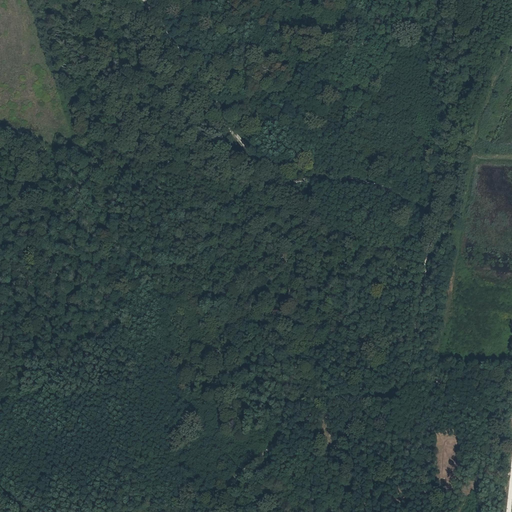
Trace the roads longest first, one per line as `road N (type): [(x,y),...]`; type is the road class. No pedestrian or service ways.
road 1 (track): [(144,0),(270,180),(352,178),(431,211),(413,379)]
road 2 (track): [(511,57),(469,149),(475,168),(511,167)]
